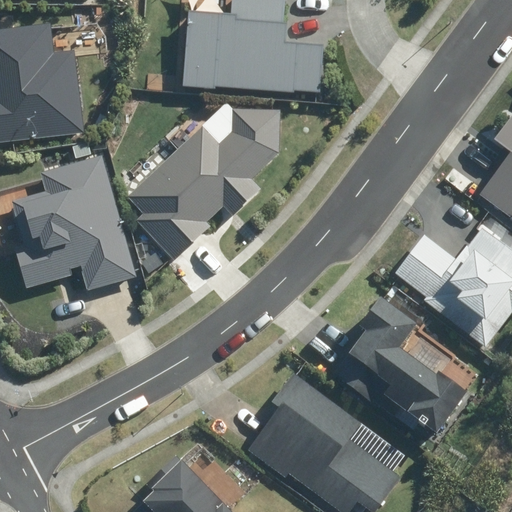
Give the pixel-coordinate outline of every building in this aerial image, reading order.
[(187,13),(184,89),(321,95),(323,46),(286,44),(287,0),(229,0),(229,15),(187,13)] [(49,23),(0,30),(0,145),(84,133),(72,51),(54,54),(49,23)] [(282,113),(231,109),(225,103),(124,198),(139,214),(131,221),(172,266),(228,214),(233,220),(265,191),(253,178),(275,158),(278,159),(282,113)] [(511,156),(481,197),(511,219),(511,118),(494,143),(511,156)] [(109,164),(40,181),(44,194),(11,202),(24,256),(16,258),(23,290),(83,276),(87,292),(137,280),(109,164)] [(511,252),(480,229),(457,261),(427,301),(490,348),(511,318),(511,252)] [(457,261),(426,238),(396,278),(427,301),(457,261)] [(357,327),(364,331),(335,375),(435,440),(465,394),(400,351),(416,327),(375,300),(357,327)] [(251,446),(247,452),(285,481),(290,475),(337,511),(354,511),(359,506),(367,511),(377,511),(402,481),(350,441),(362,426),(292,372),(241,438),(251,446)] [(147,511),(228,511),(182,466),(141,506),(147,511)]
